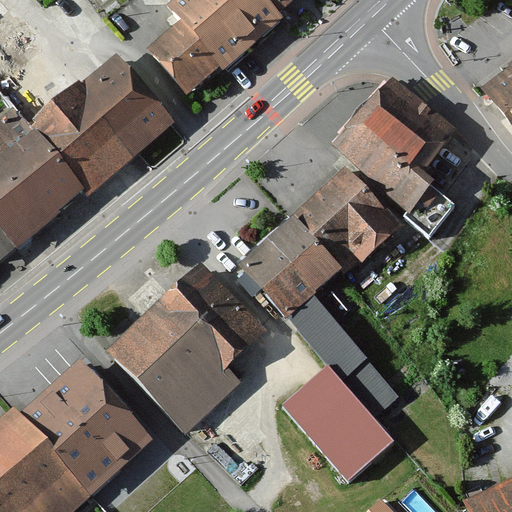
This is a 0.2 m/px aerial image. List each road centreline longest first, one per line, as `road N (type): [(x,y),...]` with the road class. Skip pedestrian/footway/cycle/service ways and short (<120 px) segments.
road 1 (primary): [(0,331),(367,14)]
road 2 (unknown): [(174,222),(267,332),(271,362),(210,472)]
road 3 (residential): [(511,172),(367,14)]
